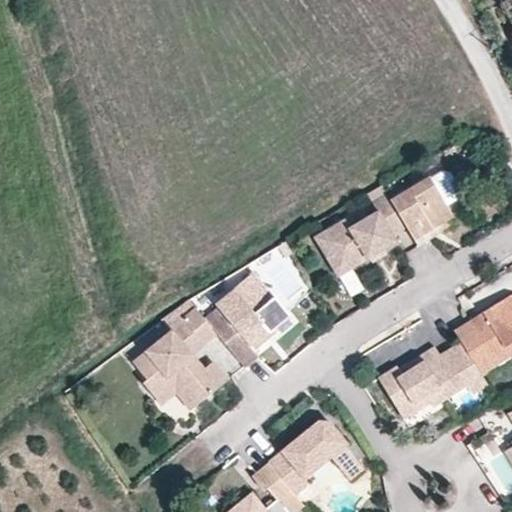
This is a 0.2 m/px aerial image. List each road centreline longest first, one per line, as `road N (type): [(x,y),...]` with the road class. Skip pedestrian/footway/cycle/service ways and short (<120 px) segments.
road 1 (residential): [(153,498),(332,361)]
road 2 (residential): [(332,361),(376,324),(511,252)]
road 3 (residential): [(417,511),(405,471),(332,361)]
road 4 (unclassified): [(443,0),(511,117)]
